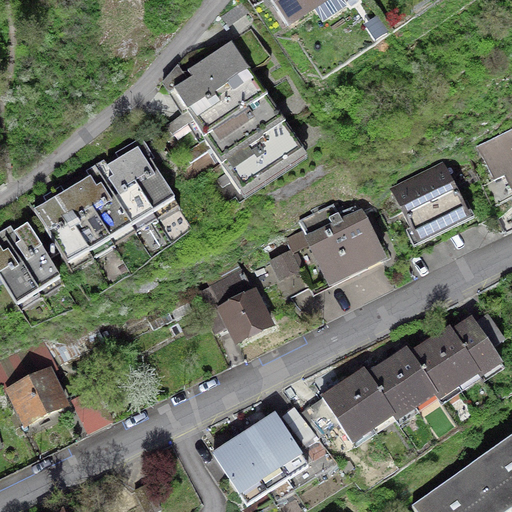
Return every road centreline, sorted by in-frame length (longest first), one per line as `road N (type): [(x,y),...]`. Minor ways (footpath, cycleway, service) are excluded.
road 1 (residential): [(511,253),(0,506)]
road 2 (residential): [(0,197),(154,74),(213,0)]
